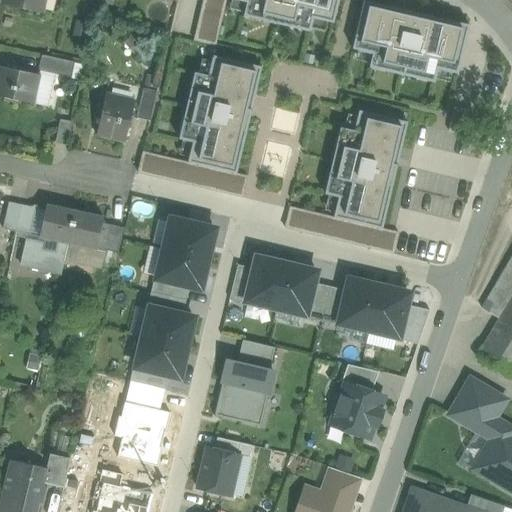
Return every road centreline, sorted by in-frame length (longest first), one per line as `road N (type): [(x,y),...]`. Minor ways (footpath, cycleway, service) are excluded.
road 1 (residential): [(242,208),(169,511)]
road 2 (residential): [(459,281),(379,511)]
road 3 (residential): [(242,208),(283,238),(459,281)]
road 4 (residential): [(511,132),(459,281)]
road 5 (residential): [(134,182),(0,162)]
